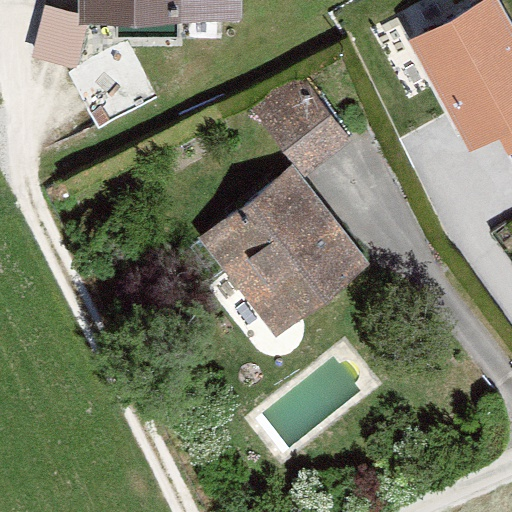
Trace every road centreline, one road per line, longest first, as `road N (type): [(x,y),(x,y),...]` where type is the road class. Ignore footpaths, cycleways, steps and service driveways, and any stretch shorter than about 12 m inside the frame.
road 1 (unclassified): [(207,511),(31,158),(38,113)]
road 2 (unclassified): [(401,511),(511,462)]
